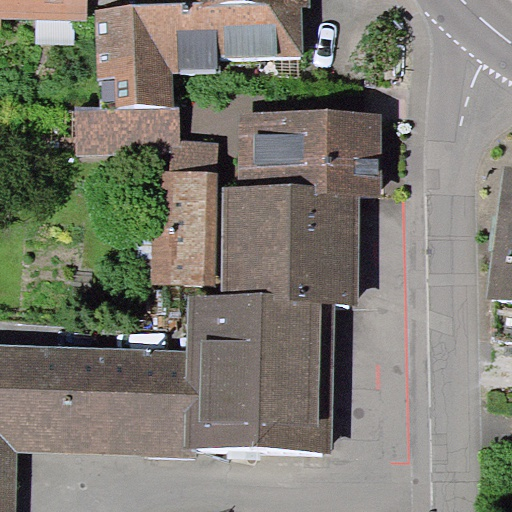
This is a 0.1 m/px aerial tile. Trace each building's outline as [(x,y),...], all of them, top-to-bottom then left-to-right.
[(0,0),(0,20),(77,23),(77,0),(0,0)] [(119,0),(121,22),(91,23),(95,119),(166,115),(165,79),(215,78),(215,66),(296,63),(293,0),(119,0)] [(284,173),(284,199),(226,200),(224,309),(193,308),(191,366),(0,361),(0,511),(4,511),(6,440),(189,445),(189,457),(216,457),(317,460),(321,313),(344,313),(344,199),(370,199),(370,173),(370,129),(253,128),(253,172),(284,173)] [(203,183),(165,180),(162,289),(201,292),(203,183)] [(511,183),(502,190),(486,315),(492,316),(488,345),(501,347),(498,373),(511,374),(511,183)]
